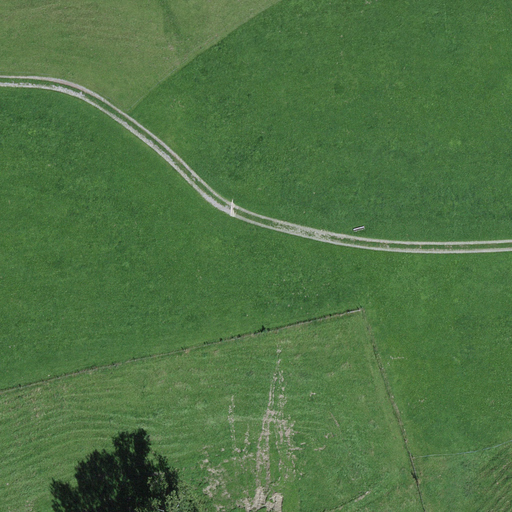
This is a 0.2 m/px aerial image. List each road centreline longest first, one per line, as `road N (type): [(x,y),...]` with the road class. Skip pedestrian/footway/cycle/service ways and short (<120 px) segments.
road 1 (track): [(327,237),(254,222),(93,89),(0,75)]
road 2 (track): [(337,511),(391,497),(437,459),(393,301),(327,237)]
